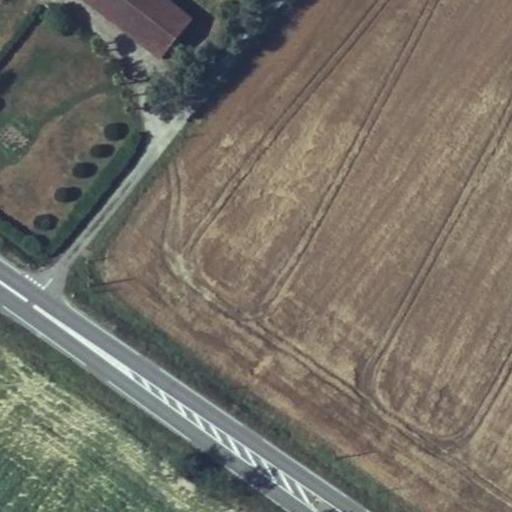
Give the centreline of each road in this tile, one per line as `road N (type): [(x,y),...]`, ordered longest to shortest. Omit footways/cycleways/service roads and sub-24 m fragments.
road 1 (residential): [(277,0),(35,302)]
road 2 (primary): [(35,302),(328,511)]
